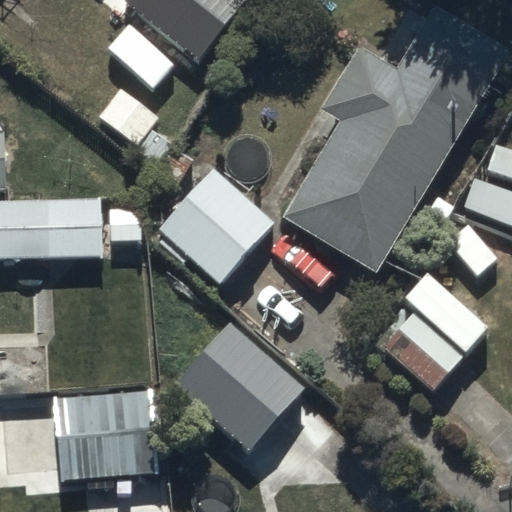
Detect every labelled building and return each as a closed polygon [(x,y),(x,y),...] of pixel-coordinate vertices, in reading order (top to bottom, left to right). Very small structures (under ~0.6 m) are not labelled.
[(132,0),(127,8),(199,65),(249,0),(132,0)] [(342,125),(286,217),(377,273),(511,52),(511,50),(440,7),(402,69),(359,43),(318,111),(342,125)] [(9,136),(0,135),(0,188),(10,188),(9,136)] [(209,169),(157,227),(220,284),(272,226),(209,169)] [(107,202),(0,202),(0,262),(49,263),(49,279),(107,279),(107,202)] [(416,308),(380,345),(431,395),(467,358),(416,308)] [(230,331),(176,390),(248,456),(302,397),(230,331)] [(142,345),(81,345),(81,388),(142,388),(142,345)] [(94,393),(0,398),(0,413),(4,474),(98,469),(94,393)]
